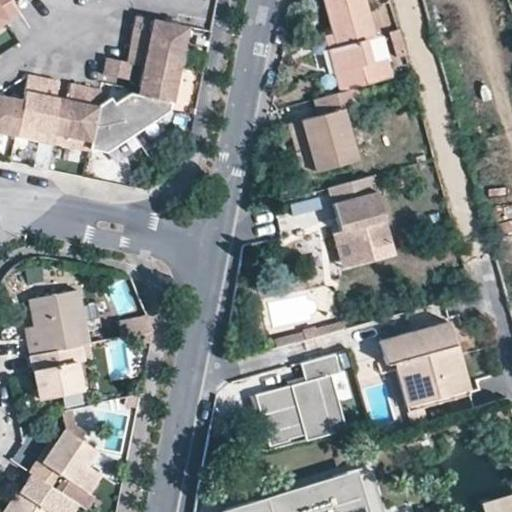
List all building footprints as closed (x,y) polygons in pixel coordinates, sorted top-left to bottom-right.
[(0,0),(0,23),(7,19),(6,17),(19,8),(13,0),(0,0)] [(358,84),(381,77),(377,63),(372,46),(380,43),(366,0),(332,0),(328,1),(344,54),(336,57),(345,88),(358,84)] [(144,94),(136,93),(128,91),(113,101),(94,113),(96,104),(99,88),(69,81),(64,107),(52,105),(57,79),(26,73),(21,99),(0,94),(0,132),(12,135),(50,142),(85,149),(86,146),(102,149),(166,121),(167,114),(169,114),(178,65),(187,24),(135,13),(126,59),(105,55),(102,72),(129,77),(132,62),(142,64),(138,84),(146,86),(144,94)] [(384,61),(377,63),(381,77),(389,75),(384,61)] [(138,84),(136,93),(144,94),(146,86),(138,84)] [(358,84),(345,88),(313,98),(317,114),(301,119),(316,171),(358,156),(345,109),(363,104),(358,84)] [(109,95),(96,104),(94,113),(113,101),(109,95)] [(304,174),(316,171),(301,119),(288,123),(304,174)] [(356,227),(358,234),(367,262),(405,250),(387,188),(383,173),(335,188),(340,202),(348,229),(351,229),(356,227)] [(315,197),(290,199),(291,226),(317,225),(315,197)] [(358,234),(353,235),(346,238),(357,276),(370,272),(367,262),(358,234)] [(367,262),(370,272),(408,261),(405,250),(367,262)] [(29,301),(34,327),(39,353),(79,346),(104,341),(96,302),(80,305),(77,291),(29,301)] [(117,322),(119,334),(151,328),(146,316),(117,322)] [(383,373),(395,370),(403,368),(414,403),(467,386),(446,319),(377,340),(382,356),(378,357),(383,373)] [(25,329),(30,355),(39,353),(34,327),(25,329)] [(299,333),(303,341),(315,336),(313,328),(299,333)] [(79,346),(39,353),(30,355),(40,400),(80,391),(75,364),(82,362),(79,346)] [(287,440),(287,438),(302,433),(304,439),(345,427),(330,377),(339,374),(332,351),(297,362),(302,380),(252,395),(267,445),(287,440)] [(405,405),(414,403),(403,368),(395,370),(405,405)] [(62,410),(66,431),(78,440),(84,432),(74,425),(71,408),(62,410)] [(54,489),(77,505),(83,509),(92,497),(86,492),(97,475),(83,465),(93,450),(78,440),(66,431),(44,463),(40,460),(30,473),(41,481),(54,489)] [(378,511),(364,466),(332,476),(333,479),(304,488),(305,489),(298,491),(297,490),(266,500),(266,502),(262,504),(259,497),(220,510),(219,511),(378,511)] [(54,489),(41,481),(31,495),(21,488),(4,511),(71,511),(77,505),(54,489)] [(511,511),(511,495),(490,502),(493,511),(511,511)]
